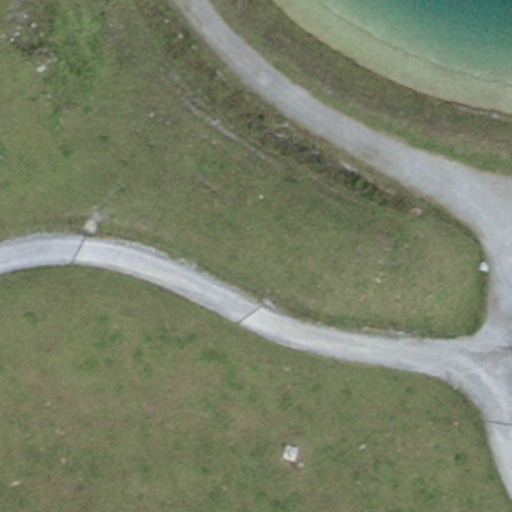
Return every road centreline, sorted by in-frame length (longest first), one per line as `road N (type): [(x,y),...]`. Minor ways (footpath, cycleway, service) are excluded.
road 1 (track): [(168,0),(202,49),(350,153),(503,202),(499,376)]
road 2 (track): [(0,260),(91,256),(209,293),(298,339),(499,376)]
